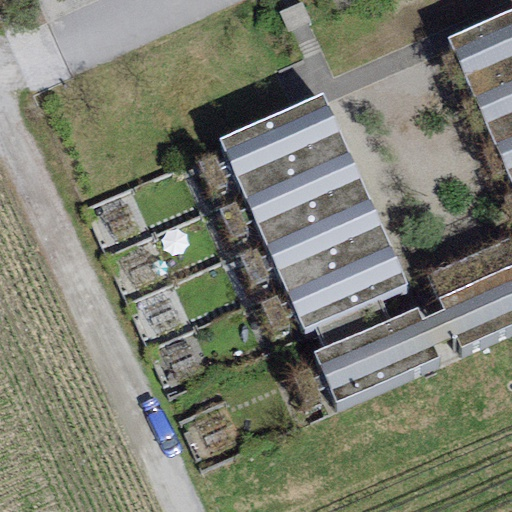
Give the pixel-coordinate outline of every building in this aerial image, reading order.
[(511,11),(447,40),(472,98),(511,80),(511,11)] [(511,138),(511,80),(472,98),(493,146),(511,138)] [(321,97),(218,143),(244,200),(347,154),(321,97)] [(511,138),(493,146),(511,189),(511,138)] [(368,201),(347,154),(244,200),(266,247),(368,201)] [(388,245),(368,201),(266,247),(285,291),(388,245)] [(511,325),(511,250),(507,239),(425,276),(435,300),(441,313),(452,337),(458,350),(511,325)] [(406,285),(388,245),(285,291),(303,331),(406,285)] [(415,308),(313,355),(336,405),(437,359),(431,347),(452,337),(441,313),(421,321),(415,308)]
